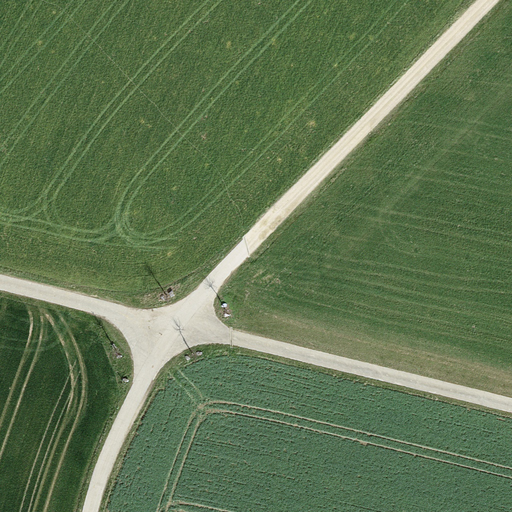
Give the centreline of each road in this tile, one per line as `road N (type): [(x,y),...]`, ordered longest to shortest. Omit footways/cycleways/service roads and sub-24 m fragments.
road 1 (track): [(485,0),(245,249),(157,325)]
road 2 (unclassified): [(157,325),(511,415)]
road 3 (track): [(89,511),(150,362),(157,325)]
road 4 (track): [(0,283),(157,325)]
